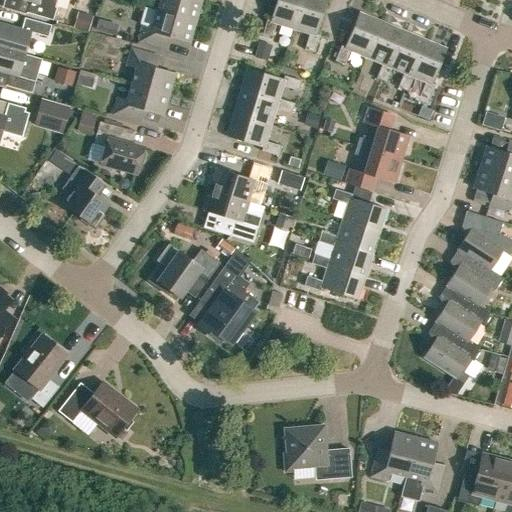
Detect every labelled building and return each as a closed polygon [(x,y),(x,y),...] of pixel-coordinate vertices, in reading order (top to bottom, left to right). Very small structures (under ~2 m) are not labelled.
[(56,0),(23,0),(29,1),(25,13),(52,21),(56,9),(56,8),(54,7),(56,0)] [(160,0),(157,11),(195,22),(201,1),(199,0),(160,0)] [(276,24),(292,29),(300,0),(275,0),(270,21),(266,20),(261,37),(271,40),(276,24)] [(304,50),(314,53),(319,36),(316,35),(326,0),(300,0),(292,29),(308,34),(304,50)] [(139,42),(167,50),(170,38),(189,43),(195,22),(157,11),(153,27),(144,24),(139,42)] [(366,58),(380,22),(358,13),(344,47),(340,46),(334,61),(344,65),(350,51),(366,58)] [(0,47),(24,55),(31,33),(47,37),(51,26),(24,18),(21,29),(0,23),(0,47)] [(98,20),(94,31),(104,34),(107,22),(98,20)] [(381,81),(402,31),(380,22),(366,58),(381,64),(375,78),(381,81)] [(403,90),(423,40),(402,31),(381,81),(385,82),(391,68),(403,73),(397,87),(403,90)] [(419,96),(428,100),(435,85),(431,84),(446,49),(423,40),(403,90),(407,91),(413,77),(425,82),(419,96)] [(271,46),(258,42),(253,58),(266,62),(271,46)] [(5,86),(31,94),(35,82),(18,77),(24,55),(0,47),(0,72),(8,74),(5,86)] [(130,84),(169,95),(175,73),(156,68),(159,56),(131,49),(126,66),(135,68),(130,84)] [(303,56),(298,71),(314,76),(319,61),(303,56)] [(247,69),(240,92),(292,108),(294,103),(278,99),(282,87),(297,91),(301,81),(284,76),(283,79),(247,69)] [(112,114),(141,122),(144,111),(163,116),(169,95),(130,84),(126,100),(117,97),(112,114)] [(233,114),(270,125),(275,109),(291,114),(292,108),(240,92),(233,114)] [(39,98),(31,125),(60,133),(67,106),(39,98)] [(0,101),(0,132),(1,130),(17,134),(24,108),(0,101)] [(420,104),(416,113),(429,119),(433,111),(420,104)] [(356,146),(401,160),(408,136),(389,130),(394,116),(367,108),(363,123),(377,127),(372,142),(358,137),(356,146)] [(98,123),(92,111),(80,117),(86,130),(98,123)] [(318,116),(309,113),(305,126),(314,129),(318,116)] [(261,151),(278,156),(281,146),(265,141),(270,125),(233,114),(226,137),(262,148),(261,151)] [(105,147),(100,164),(136,174),(143,148),(121,142),(125,129),(99,121),(93,144),(105,147)] [(479,167),(511,177),(511,141),(508,141),(505,152),(486,146),(479,167)] [(344,183),(370,191),(375,178),(394,183),(401,160),(356,146),(353,154),(367,159),(362,173),(349,169),(344,183)] [(289,157),(286,166),(297,170),(300,161),(289,157)] [(65,158),(57,168),(67,175),(74,165),(65,158)] [(81,218),(80,220),(94,230),(104,216),(102,214),(108,205),(93,194),(91,189),(98,180),(77,166),(61,189),(69,195),(63,204),(81,218)] [(488,206),(511,213),(511,177),(479,167),(472,189),(491,195),(488,206)] [(212,191),(248,202),(252,190),(263,193),(266,184),(216,169),(212,184),(214,184),(212,191)] [(289,186),(292,174),(281,171),(277,183),(289,186)] [(342,220),(378,232),(386,209),(350,198),(351,194),(334,189),(331,199),(347,204),(342,220)] [(203,211),(257,227),(260,217),(245,213),(248,202),(212,191),(210,197),(208,196),(203,211)] [(274,228),(287,232),(291,218),(278,214),(274,228)] [(471,229),(457,250),(489,270),(501,252),(506,255),(511,245),(511,241),(499,233),(502,222),(475,214),(471,229)] [(319,238),(371,255),(378,232),(342,220),(336,236),(321,231),(319,238)] [(312,260),(364,277),(371,255),(319,238),(317,241),(333,246),(329,259),(314,254),(312,260)] [(294,244),(291,253),(307,259),(310,249),(294,244)] [(178,297),(194,275),(205,283),(219,263),(200,249),(191,261),(179,253),(167,269),(161,264),(159,267),(158,267),(148,281),(163,292),(167,295),(171,291),(178,297)] [(255,300),(250,297),(242,291),(248,284),(239,277),(236,275),(247,260),(236,250),(218,274),(198,302),(199,302),(203,297),(214,305),(200,324),(198,326),(218,340),(220,337),(230,344),(253,312),(248,309),(255,300)] [(459,266),(446,285),(478,306),(490,287),(495,290),(502,279),(489,270),(457,250),(450,260),(459,266)] [(321,288),(357,300),(364,277),(312,260),(310,264),(326,269),(322,281),(306,276),(303,286),(320,291),(321,288)] [(448,302),(435,321),(466,342),(467,341),(479,323),(483,326),(491,314),(478,306),(446,285),(439,296),(448,302)] [(281,294),(271,291),(267,305),(277,308),(281,294)] [(0,292),(0,335),(13,319),(2,310),(10,301),(0,292)] [(423,357),(455,378),(468,359),(472,362),(480,350),(467,341),(466,342),(435,321),(428,332),(436,337),(423,357)] [(496,343),(511,348),(511,344),(511,323),(502,321),(496,343)] [(30,399),(42,408),(58,387),(47,379),(66,355),(42,335),(14,370),(38,389),(30,399)] [(486,371),(501,375),(505,361),(487,355),(485,363),(488,364),(486,371)] [(81,410),(115,437),(136,410),(102,382),(90,397),(77,386),(57,411),(71,422),(81,410)] [(511,395),(505,394),(502,403),(502,405),(511,407),(511,395)] [(46,420),(34,433),(43,440),(46,436),(51,431),(51,425),(46,420)] [(282,438),(285,441),(286,453),(282,454),(284,472),(292,471),(292,468),(314,467),(315,478),(327,477),(327,479),(350,478),(348,454),(326,456),(323,426),(284,429),(284,436),(282,438)] [(400,497),(415,438),(393,432),(389,451),(377,448),(370,477),(387,481),(389,472),(405,476),(400,497)] [(419,490),(437,494),(444,465),(432,462),(437,443),(415,438),(400,497),(401,497),(402,493),(418,497),(419,490)] [(480,496),(493,499),(504,460),(481,454),(476,475),(464,472),(456,501),(477,507),(480,496)] [(504,511),(511,511),(511,462),(504,460),(493,499),(506,503),(504,511)] [(356,511),(374,511),(376,507),(360,503),(356,511)]
